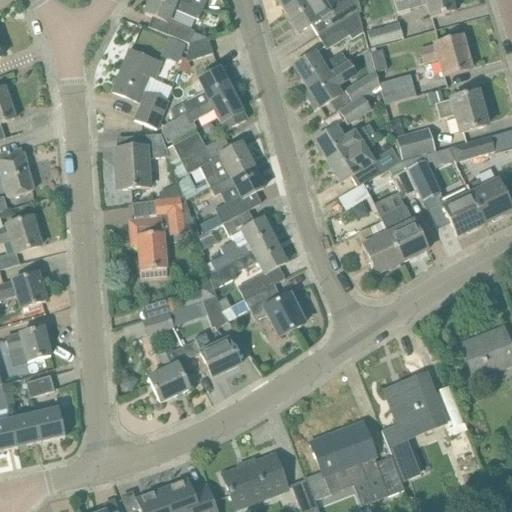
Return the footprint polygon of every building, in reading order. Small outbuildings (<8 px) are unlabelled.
[(203,10),(177,0),(150,0),(144,16),(166,25),(172,11),(198,22),(203,10)] [(177,0),(203,10),(207,0),(211,2),(211,0),(177,0)] [(276,0),(285,14),(305,0),(276,0)] [(323,0),(305,0),(285,14),(298,35),(310,27),(318,37),(358,13),(359,12),(354,0),(346,0),(330,10),(323,0)] [(410,15),(409,10),(426,5),(431,20),(454,13),(450,0),(393,0),(397,13),(399,18),(410,15)] [(318,37),(327,50),(349,37),(352,41),(364,34),(358,13),(318,37)] [(168,37),(168,38),(189,46),(193,34),(194,33),(173,24),(168,37)] [(403,40),(399,24),(366,33),(371,49),(403,40)] [(213,56),(208,40),(193,34),(189,46),(187,53),(187,57),(186,64),(213,56)] [(189,46),(168,38),(165,47),(187,57),(187,53),(189,46)] [(461,38),(442,44),(434,46),(434,48),(420,52),(424,66),(438,62),(443,79),(470,71),(461,38)] [(368,76),(375,72),(369,50),(362,53),(368,76)] [(142,92),(148,79),(155,82),(161,66),(129,53),(112,94),(137,104),(141,105),(134,123),(157,132),(169,104),(142,92)] [(293,67),(307,90),(347,63),(342,55),(322,67),(314,54),(293,67)] [(347,63),(307,90),(319,110),(341,97),(333,84),(353,72),(347,63)] [(187,103),(182,105),(186,114),(230,92),(219,70),(201,79),(198,81),(204,93),(186,102),(187,103)] [(368,76),(344,92),(352,105),(362,99),(363,98),(379,86),(375,72),(368,76)] [(385,107),(415,99),(409,77),(379,86),(380,91),(385,107)] [(379,86),(363,98),(367,104),(375,98),(373,96),(380,91),(379,86)] [(0,125),(14,121),(4,89),(0,90),(0,125)] [(186,114),(174,120),(175,121),(163,127),(161,134),(167,145),(197,130),(193,123),(214,112),(225,133),(246,122),(230,92),(186,114)] [(477,94),(458,100),(450,102),(450,103),(435,107),(439,122),(454,118),(459,136),(486,128),(477,94)] [(348,128),(371,112),(362,99),(352,105),(339,113),(348,128)] [(390,123),(394,140),(404,136),(399,120),(390,123)] [(314,142),(327,164),(369,138),(374,135),(368,126),(356,133),(355,132),(341,140),(335,129),(314,142)] [(395,140),(402,163),(403,162),(435,154),(428,130),(404,136),(395,140)] [(170,165),(204,147),(197,134),(166,150),(169,160),(170,165)] [(151,190),(149,161),(169,160),(166,150),(161,137),(137,138),(138,150),(114,152),(117,193),(151,190)] [(369,138),(327,164),(340,185),(351,179),(357,189),(338,200),(345,212),(370,198),(362,186),(380,175),(375,167),(376,166),(367,151),(375,147),(369,138)] [(490,139),(447,151),(453,163),(454,165),(494,154),(490,139)] [(183,203),(185,202),(199,195),(189,176),(200,170),(210,189),(252,168),(240,145),(211,161),(204,147),(170,165),(177,186),(183,203)] [(453,163),(447,151),(447,150),(435,154),(403,162),(407,171),(424,163),(426,167),(431,164),(435,172),(453,163)] [(21,152),(2,157),(0,157),(0,171),(8,200),(32,193),(21,152)] [(424,163),(407,171),(418,193),(426,211),(427,212),(436,208),(433,199),(440,196),(426,167),(424,163)] [(263,190),(252,168),(210,189),(215,198),(220,196),(225,206),(214,211),(222,226),(260,206),(254,195),(263,190)] [(390,179),(401,202),(418,193),(407,171),(390,179)] [(476,183),(466,189),(484,225),(511,212),(497,183),(480,191),(476,183)] [(177,186),(162,193),(163,201),(181,199),(177,186)] [(466,189),(438,202),(456,239),(484,225),(466,189)] [(163,201),(132,205),(134,220),(150,218),(150,220),(161,219),(163,235),(188,233),(186,218),(183,217),(182,214),(189,214),(185,202),(183,203),(181,199),(163,201)] [(402,265),(427,253),(405,207),(381,219),(389,235),(388,236),(402,265)] [(210,264),(215,274),(273,243),(262,221),(254,225),(248,213),(222,227),(229,239),(231,238),(233,243),(219,250),(223,257),(210,264)] [(0,245),(11,242),(16,256),(39,248),(30,220),(7,227),(7,228),(2,230),(0,222),(0,245)] [(160,221),(149,222),(129,224),(131,249),(137,248),(140,273),(165,271),(160,221)] [(402,265),(388,236),(374,242),(368,230),(356,236),(362,248),(376,277),(402,265)] [(215,274),(209,278),(212,287),(214,292),(236,279),(234,276),(258,264),(264,276),(267,275),(285,265),(273,243),(215,274)] [(0,301),(16,297),(20,311),(45,304),(37,275),(11,283),(11,284),(1,287),(0,282),(0,301)] [(267,289),(261,277),(237,289),(244,301),(267,289)] [(197,289),(201,303),(215,299),(211,285),(197,289)] [(278,339),(303,327),(288,297),(281,301),(273,286),(267,289),(244,301),(248,310),(249,310),(256,322),(267,317),(278,339)] [(227,324),(220,314),(215,299),(202,304),(207,317),(211,330),(214,330),(215,332),(227,324)] [(202,304),(170,314),(174,328),(207,317),(202,304)] [(174,328),(170,314),(144,323),(149,336),(174,328)] [(20,337),(6,341),(9,353),(13,368),(27,365),(31,364),(32,364),(47,359),(50,359),(42,330),(23,335),(19,336),(20,337)] [(459,347),(466,366),(473,382),(511,366),(511,352),(503,330),(459,347)] [(183,348),(182,348),(188,361),(200,355),(212,380),(239,368),(226,340),(211,347),(205,334),(194,340),(195,342),(183,348)] [(188,361),(182,348),(160,359),(165,371),(147,380),(159,405),(188,392),(176,366),(188,361)] [(424,436),(444,428),(425,377),(405,385),(405,387),(385,395),(397,428),(381,434),(391,460),(402,456),(398,446),(424,436)] [(24,384),(28,400),(53,393),(49,378),(24,384)] [(4,395),(13,394),(14,383),(2,386),(4,395)] [(13,394),(4,395),(8,410),(17,408),(13,394)] [(0,453),(17,450),(10,421),(7,410),(0,412),(0,453)] [(57,410),(33,416),(39,445),(62,439),(63,441),(64,440),(57,410)] [(33,416),(10,421),(17,450),(39,445),(33,416)] [(321,477),(306,482),(315,504),(352,490),(368,484),(381,479),(389,498),(403,493),(390,459),(376,465),(374,459),(370,450),(363,432),(341,440),(341,441),(329,446),(327,440),(310,447),(314,456),(313,456),(314,460),(321,477)] [(222,479),(229,497),(234,510),(286,490),(274,459),(222,479)] [(187,482),(161,491),(168,511),(216,511),(207,487),(191,493),(187,482)] [(306,482),(290,489),(299,511),(317,511),(315,504),(306,482)] [(138,511),(168,511),(161,491),(135,502),(138,511)] [(489,511),(494,510),(486,491),(474,496),(480,511),(489,511)]
